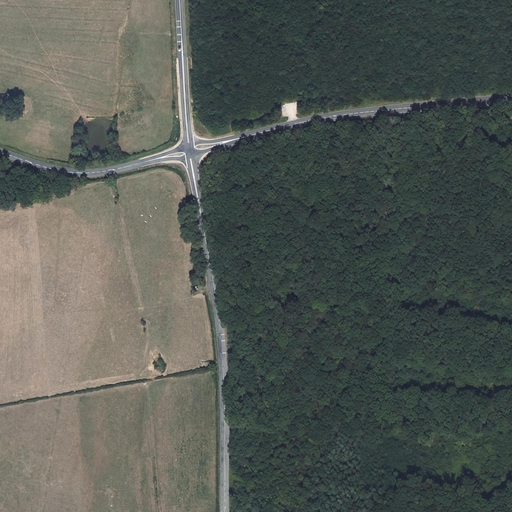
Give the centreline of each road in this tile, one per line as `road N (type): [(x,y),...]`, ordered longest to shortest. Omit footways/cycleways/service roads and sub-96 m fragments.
road 1 (tertiary): [(187,150),(222,352),(225,511)]
road 2 (secondary): [(187,150),(332,116),(511,100)]
road 3 (secondary): [(0,151),(93,172),(187,150)]
road 4 (tertiary): [(178,0),(187,150)]
